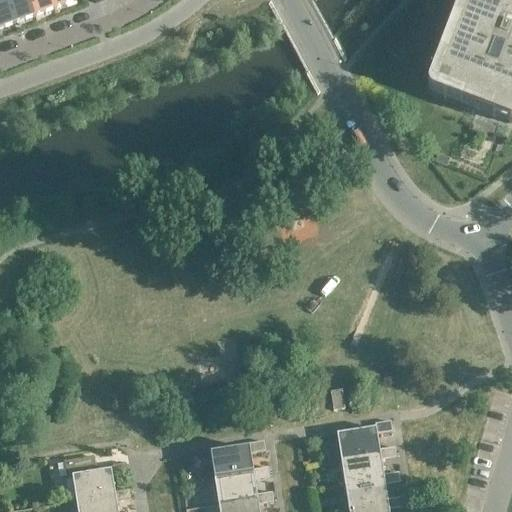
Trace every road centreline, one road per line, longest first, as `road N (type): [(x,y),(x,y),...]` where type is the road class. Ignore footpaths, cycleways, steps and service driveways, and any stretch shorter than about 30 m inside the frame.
road 1 (residential): [(285,0),(412,213),(445,229),(481,230)]
road 2 (residential): [(153,0),(0,65)]
